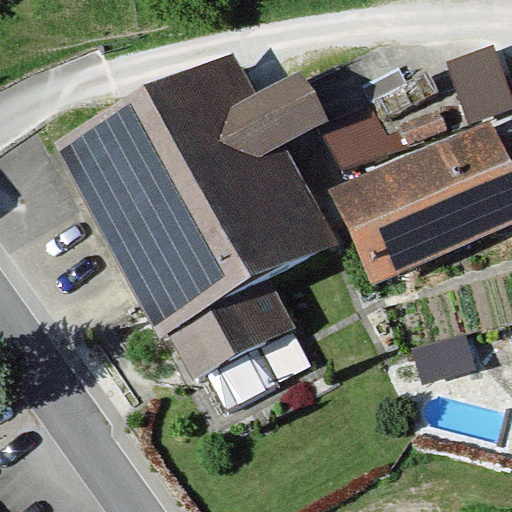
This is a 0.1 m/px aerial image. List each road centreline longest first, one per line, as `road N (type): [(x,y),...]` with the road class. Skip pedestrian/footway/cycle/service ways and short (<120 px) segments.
road 1 (residential): [(511,14),(391,22),(114,67),(0,124)]
road 2 (residential): [(0,302),(151,511)]
